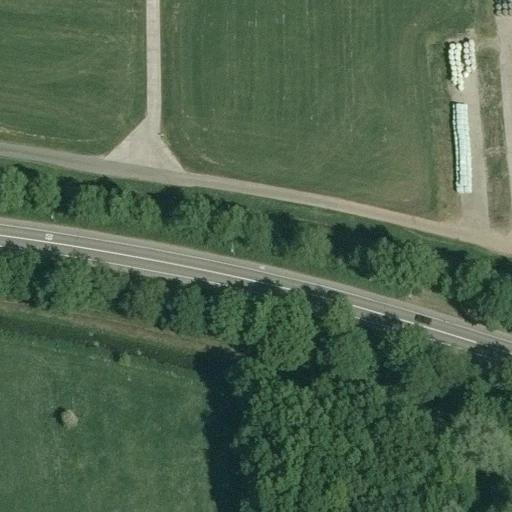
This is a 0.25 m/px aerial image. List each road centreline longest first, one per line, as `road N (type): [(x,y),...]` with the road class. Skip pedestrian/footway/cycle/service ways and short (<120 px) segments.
road 1 (tertiary): [(511,355),(116,250),(0,234)]
road 2 (unclassified): [(0,148),(319,203),(511,249)]
road 3 (track): [(144,170),(154,115),(153,0)]
